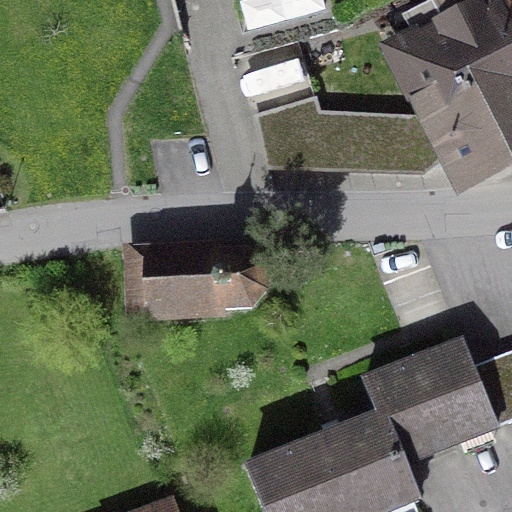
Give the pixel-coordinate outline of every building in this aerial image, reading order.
[(511,0),(437,0),(402,18),(410,34),(378,49),(457,205),(511,177),(511,0)] [(222,253),(222,244),(123,250),(125,330),(223,325),(225,316),(251,316),(265,298),(264,265),(247,252),(222,253)] [(259,511),(421,511),(408,478),(501,442),(498,434),(472,369),(461,342),(359,382),(374,421),(244,472),(259,511)] [(511,353),(472,369),(498,434),(511,428),(511,353)] [(176,511),(172,500),(139,511),(176,511)]
